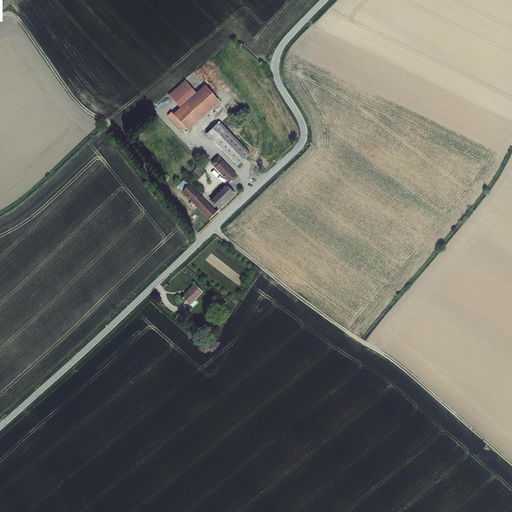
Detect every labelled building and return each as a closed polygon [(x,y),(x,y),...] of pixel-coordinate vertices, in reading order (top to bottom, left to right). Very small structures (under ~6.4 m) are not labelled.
[(169,95),(180,108),(196,94),(186,81),(169,95)] [(218,103),(204,87),(196,94),(180,108),(173,115),(187,131),(218,103)] [(237,167),(250,155),(220,122),(207,135),(237,167)] [(236,177),(219,158),(213,163),(230,182),(236,177)] [(207,173),(202,167),(195,172),(200,178),(207,173)] [(216,213),(191,186),(184,193),(209,220),(216,213)] [(234,195),(226,187),(211,202),(219,210),(234,195)] [(202,293),(195,285),(183,298),(190,305),(202,293)]
